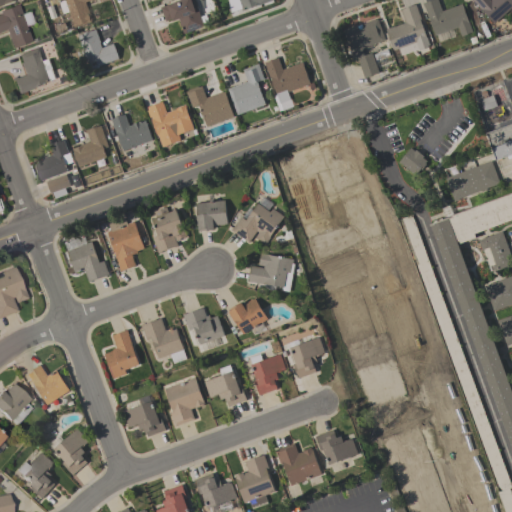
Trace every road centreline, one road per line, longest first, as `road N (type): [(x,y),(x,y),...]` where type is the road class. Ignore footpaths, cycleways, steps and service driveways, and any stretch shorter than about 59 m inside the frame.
road 1 (residential): [(0,240),(511,50)]
road 2 (residential): [(0,126),(351,0)]
road 3 (residential): [(125,476),(0,135)]
road 4 (residential): [(332,401),(125,476),(78,511)]
road 5 (residential): [(0,356),(69,321),(212,269)]
